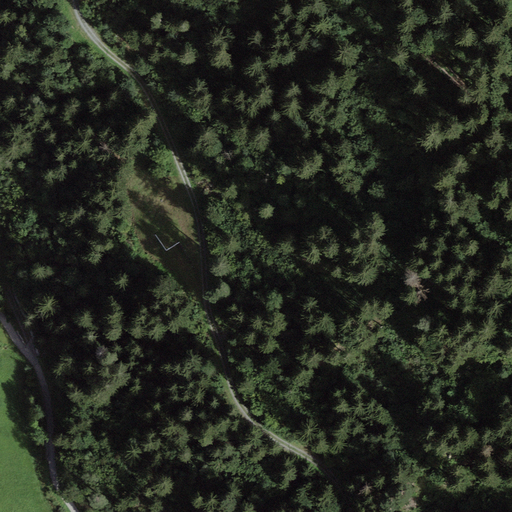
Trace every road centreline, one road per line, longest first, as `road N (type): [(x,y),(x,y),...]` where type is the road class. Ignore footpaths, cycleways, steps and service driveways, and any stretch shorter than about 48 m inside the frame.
road 1 (track): [(351,511),(317,461),(254,416),(228,371),(206,298),(194,210),(167,139),(145,90),(92,33),(75,0)]
road 2 (track): [(0,313),(42,379),(55,480),(77,511)]
road 3 (unknown): [(347,511),(299,465),(224,433)]
